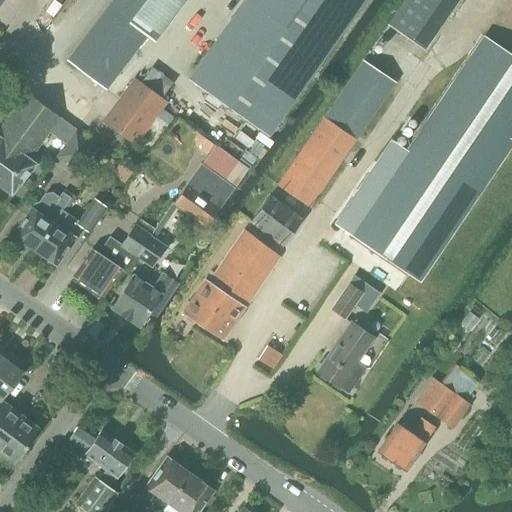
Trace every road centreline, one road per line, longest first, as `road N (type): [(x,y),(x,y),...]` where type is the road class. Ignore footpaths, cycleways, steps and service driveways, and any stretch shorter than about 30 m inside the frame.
road 1 (tertiary): [(313,511),(102,364)]
road 2 (residential): [(0,508),(102,364)]
road 3 (tertiary): [(102,364),(0,289)]
